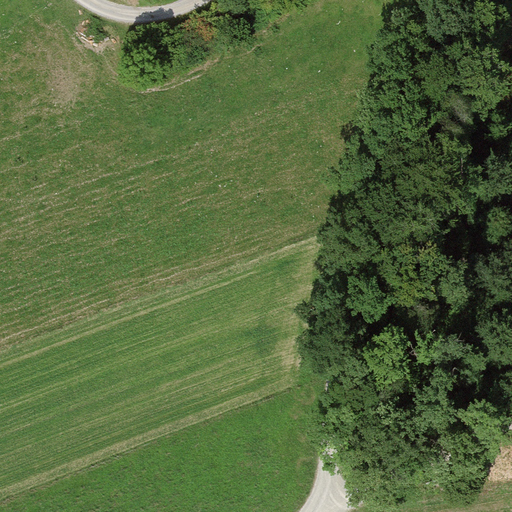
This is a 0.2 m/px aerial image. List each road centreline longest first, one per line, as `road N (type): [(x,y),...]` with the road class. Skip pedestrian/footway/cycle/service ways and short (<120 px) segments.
road 1 (track): [(434,0),(348,308),(327,505)]
road 2 (track): [(317,511),(511,419)]
